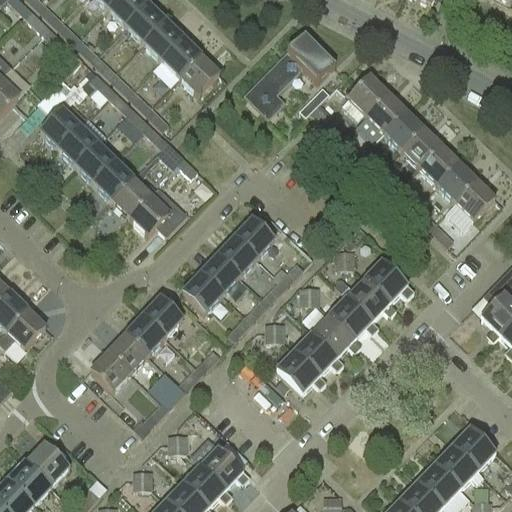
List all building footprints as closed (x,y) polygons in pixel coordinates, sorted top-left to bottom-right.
[(0,0),(0,10),(1,11),(5,7),(11,0),(0,0)] [(12,0),(11,0),(5,7),(6,8),(7,9),(18,19),(25,12),(14,2),(12,0)] [(32,0),(18,0),(18,1),(35,18),(43,10),(32,0)] [(88,0),(106,17),(122,0),(88,0)] [(146,12),(132,0),(122,0),(106,17),(124,34),(146,12)] [(405,0),(405,2),(428,13),(434,0),(405,0)] [(43,10),(35,18),(53,35),(61,28),(43,10)] [(164,30),(146,12),(124,34),(142,52),(164,30)] [(31,18),(24,25),(25,27),(20,32),(29,40),(34,35),(42,43),(49,36),(31,18)] [(61,28),(53,35),(71,53),(79,45),(82,41),(74,33),(65,24),(61,28)] [(182,47),(164,30),(142,52),(160,69),(182,47)] [(80,67),(49,36),(42,43),(53,54),(50,56),(71,76),(80,67)] [(303,42),(243,104),(268,128),(284,111),(276,103),(301,77),(316,91),(334,73),(303,42)] [(79,45),(71,53),(89,70),(97,62),(96,62),(88,53),(85,51),(79,45)] [(182,47),(160,69),(178,87),(199,64),(182,47)] [(97,62),(89,70),(107,88),(115,80),(97,62)] [(199,64),(178,87),(196,104),(217,82),(199,64)] [(55,92),(23,126),(32,135),(59,106),(67,113),(74,106),(78,109),(86,100),(99,112),(106,105),(107,105),(113,98),(96,81),(90,76),(75,92),(72,90),(63,100),(55,92)] [(115,80),(107,88),(125,105),(133,97),(115,80)] [(346,107),(340,113),(356,129),(362,122),(365,124),(386,103),(368,85),(346,107)] [(0,122),(17,104),(0,87),(0,122)] [(305,125),(310,119),(318,111),(328,102),(321,95),(298,118),(305,125)] [(133,97),(125,105),(143,122),(151,115),(133,97)] [(113,98),(107,105),(117,116),(124,108),(113,98)] [(386,103),(365,124),(382,142),(404,120),(386,103)] [(339,151),(346,144),(334,133),(337,130),(331,123),(331,122),(321,112),(320,113),(318,111),(310,119),(323,131),(320,133),(339,151)] [(151,115),(143,122),(161,139),(168,131),(151,115)] [(131,116),(125,123),(136,134),(143,127),(131,116)] [(56,157),(78,135),(60,117),(38,140),(56,157)] [(404,120),(382,142),(400,159),(421,137),(404,120)] [(149,133),(142,140),(153,150),(160,143),(158,142),(149,133)] [(96,152),(78,135),(56,157),(74,175),(96,152)] [(421,137),(400,159),(417,176),(439,154),(421,137)] [(364,161),(346,144),(339,151),(356,168),(364,161)] [(160,158),(156,162),(168,173),(179,162),(167,151),(160,158)] [(96,152),(74,175),(92,192),(114,170),(96,152)] [(457,172),(439,154),(417,176),(435,194),(457,172)] [(381,178),(364,161),(356,168),(374,185),(381,178)] [(185,168),(178,175),(189,186),(196,179),(185,168)] [(132,187),(114,170),(92,192),(110,210),(132,187)] [(474,189),(457,172),(435,194),(453,211),(474,189)] [(381,178),(374,185),(392,203),(399,195),(381,178)] [(142,197),(132,187),(110,210),(128,227),(150,205),(149,204),(155,198),(148,191),(142,197)] [(406,188),(399,195),(392,203),(409,220),(417,213),(423,206),(406,188)] [(474,189),(453,211),(471,229),(493,207),(474,189)] [(158,196),(150,205),(128,227),(146,245),(154,236),(165,247),(187,224),(176,214),(158,196)] [(417,213),(409,220),(427,237),(434,230),(417,213)] [(250,227),(229,249),(251,271),(273,248),(267,243),(275,235),(260,221),(253,229),(250,227)] [(452,247),(434,230),(427,237),(445,254),(452,247)] [(229,249),(211,268),(234,289),(251,271),(229,249)] [(343,259),(334,259),(335,278),(344,277),(343,259)] [(352,259),(343,259),(344,277),(353,277),(352,259)] [(274,292),(281,299),(303,277),(295,270),(286,279),(280,274),(275,278),(262,266),(258,269),(278,288),(274,292)] [(211,268),(194,286),(217,307),(234,289),(211,268)] [(380,269),(363,287),(389,312),(399,301),(405,307),(412,299),(406,294),(380,269)] [(217,307),(194,286),(180,300),(203,322),(217,307)] [(363,287),(345,305),(371,330),(382,319),(388,324),(394,317),(389,312),(363,287)] [(274,292),(256,311),(263,317),(281,299),(274,292)] [(308,295),(299,296),(299,314),(308,313),(308,295)] [(317,313),(317,295),(308,295),(308,313),(317,313)] [(497,343),(511,327),(511,307),(504,299),(478,325),(491,337),(485,343),(491,350),(497,344),(497,343)] [(0,308),(0,335),(3,339),(4,340),(26,317),(8,300),(0,308)] [(345,305),(327,323),(353,348),(364,337),(370,343),(377,336),(371,330),(345,305)] [(158,306),(141,324),(163,346),(181,327),(158,306)] [(256,311),(239,328),(246,335),(263,317),(256,311)] [(4,340),(3,339),(0,342),(0,353),(4,357),(13,348),(23,358),(44,335),(26,317),(4,340)] [(327,323),(310,341),(336,366),(347,355),(353,361),(360,354),(353,348),(327,323)] [(163,346),(141,324),(124,343),(146,364),(163,346)] [(511,327),(497,343),(497,344),(509,355),(503,361),(510,367),(511,365),(511,327)] [(246,335),(239,328),(226,341),(233,348),(246,335)] [(273,332),(264,332),(264,350),(273,350),(273,332)] [(282,332),(273,332),(273,350),(282,350),(282,332)] [(336,366),(310,341),(292,359),(318,384),(329,373),(335,379),(342,372),(336,366)] [(124,343),(106,361),(129,382),(146,364),(124,343)] [(194,375),(201,381),(218,363),(211,357),(194,375)] [(318,384),(292,359),(274,378),(300,403),(311,391),(318,397),(325,390),(318,384)] [(129,382),(106,361),(89,379),(111,401),(129,382)] [(201,381),(194,375),(176,393),(183,400),(201,381)] [(0,408),(11,398),(0,388),(0,408)] [(183,400),(176,393),(159,411),(166,418),(183,400)] [(166,418),(159,411),(135,435),(142,442),(166,418)] [(469,436),(451,454),(477,479),(494,461),(469,436)] [(176,461),(175,443),(166,443),(167,461),(176,461)] [(185,461),(184,443),(175,443),(176,461),(185,461)] [(227,449),(218,457),(216,455),(198,474),(230,505),(230,504),(224,499),(235,487),(241,493),(248,486),(227,467),(236,458),(227,449)] [(25,470),(50,494),(67,476),(42,452),(25,470)] [(477,479),(451,454),(433,473),(459,498),(477,479)] [(50,494),(25,470),(8,487),(33,511),(50,494)] [(433,473),(415,491),(436,511),(444,511),(459,498),(433,473)] [(198,474),(181,492),(201,511),(211,511),(217,506),(224,511),(230,505),(198,474)] [(140,479),(131,480),(132,498),(141,497),(140,479)] [(150,497),(149,479),(140,479),(141,497),(150,497)] [(8,487),(0,495),(0,511),(32,511),(33,511),(8,487)] [(436,511),(415,491),(397,509),(400,511),(436,511)] [(201,511),(181,492),(163,510),(164,511),(201,511)] [(72,511),(90,511),(98,505),(89,496),(72,511)]
